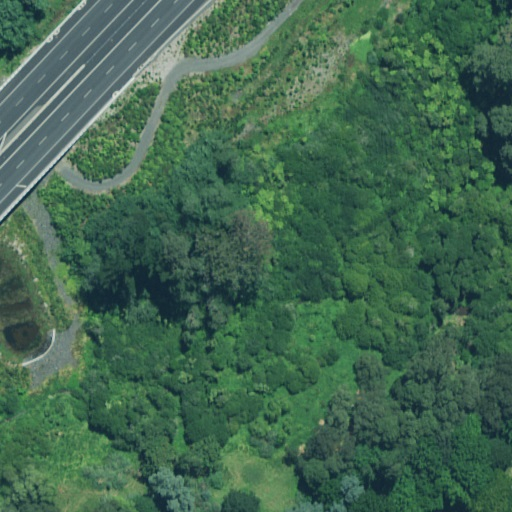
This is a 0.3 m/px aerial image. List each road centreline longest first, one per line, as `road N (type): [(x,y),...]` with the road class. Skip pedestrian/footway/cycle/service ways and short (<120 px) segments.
road 1 (track): [(0,97),(48,137),(81,185),(100,187),(146,148),(173,77),(237,54),(298,0)]
road 2 (motorway): [(185,0),(0,190)]
road 3 (motorway): [(0,117),(114,0)]
